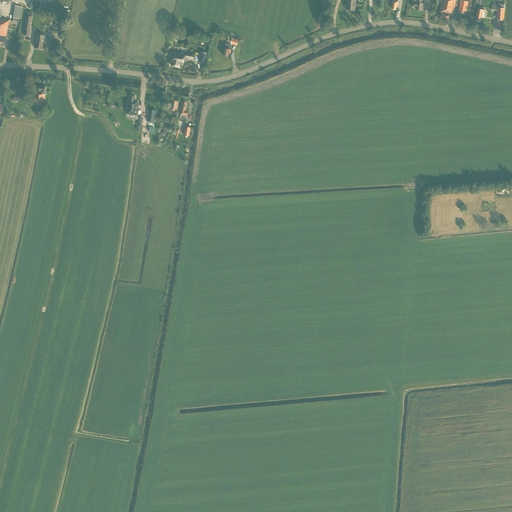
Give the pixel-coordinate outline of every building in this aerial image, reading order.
[(355,11),(355,0),(347,0),(346,10),(355,11)] [(422,3),(421,0),(416,0),(416,2),(412,1),(411,7),(415,8),(415,9),(422,10),(423,3),(422,3)] [(453,14),(455,0),(441,0),(439,11),(441,11),(440,18),(447,20),(449,13),(453,14)] [(465,14),(468,2),(460,0),(459,0),(458,12),(465,14)] [(504,8),(504,5),(492,4),(491,10),(496,10),(496,20),(503,20),(504,8)] [(20,19),(23,7),(15,6),(13,17),(20,19)] [(484,13),(485,10),(478,9),(477,11),(475,20),(480,21),(482,13),(484,13)] [(0,19),(1,12),(0,11),(0,41),(4,42),(8,21),(4,20),(5,20),(0,19)] [(42,49),(44,36),(35,34),(34,37),(36,37),(34,48),(42,49)] [(230,49),(231,45),(226,43),(225,47),(224,47),(222,55),(228,56),(230,49)] [(192,59),(193,54),(170,50),(168,59),(172,59),(171,65),(179,67),(180,62),(184,63),(185,57),(192,59)] [(46,87),(38,85),(37,93),(32,92),(31,100),(36,101),(35,104),(41,105),(41,102),(43,103),(46,87)] [(126,114),(137,115),(138,103),(134,103),(135,97),(130,96),(129,102),(127,102),(126,114)] [(178,101),(172,100),(172,104),(170,104),(169,110),(177,111),(178,101)] [(148,122),(154,122),(156,111),(150,110),(148,122)]
